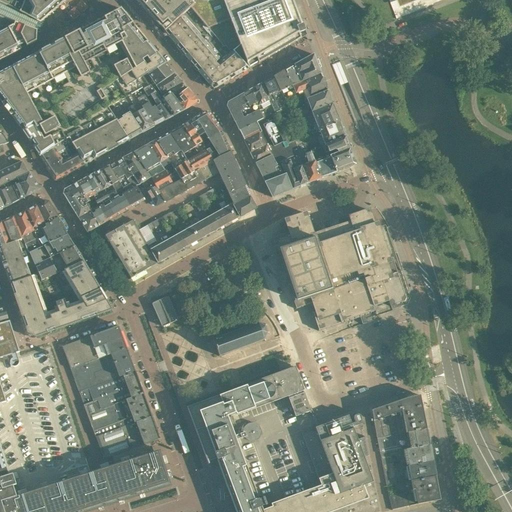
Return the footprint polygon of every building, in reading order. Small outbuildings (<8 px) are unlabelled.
[(0,0),(0,3),(10,8),(21,14),(37,22),(38,22),(40,23),(64,0),(0,0)] [(135,0),(136,0),(165,32),(191,8),(224,46),(222,48),(227,55),(232,51),(243,63),(245,65),(248,69),(249,68),(221,0),(135,0)] [(221,0),(249,68),(250,68),(249,67),(258,62),(258,63),(306,35),(302,26),(292,0),(221,0)] [(34,30),(36,31),(38,27),(40,23),(38,22),(37,22),(21,14),(10,8),(0,3),(0,16),(5,19),(17,23),(25,27),(34,30)] [(224,46),(191,8),(165,32),(211,87),(211,86),(215,87),(216,88),(248,69),(245,65),(243,63),(232,51),(227,55),(222,48),(224,46)] [(73,144),(85,164),(128,140),(114,118),(112,113),(113,110),(115,109),(102,90),(122,77),(158,54),(151,46),(120,9),(79,31),(79,30),(0,72),(0,100),(21,129),(40,157),(61,144),(64,149),(73,144)] [(0,60),(21,49),(20,48),(26,45),(26,46),(36,41),(36,31),(34,30),(25,27),(17,23),(5,19),(0,16),(0,60)] [(137,81),(144,76),(166,63),(158,54),(122,77),(128,86),(137,81)] [(296,68),(301,82),(321,74),(313,55),(295,66),(296,68)] [(153,88),(174,74),(174,73),(166,63),(144,76),(150,85),(153,88)] [(286,71),(292,86),(301,82),(296,68),(293,70),(292,68),(293,68),(286,71)] [(280,91),(280,92),(284,100),(296,95),(296,94),(292,86),(286,71),(274,78),(280,91)] [(158,96),(169,91),(182,83),(174,74),(153,88),(158,96)] [(327,90),(321,74),(301,82),(292,86),(296,94),(306,89),(309,98),(327,90)] [(114,118),(128,140),(153,126),(137,99),(146,94),(143,90),(150,85),(144,76),(137,81),(128,86),(122,77),(102,90),(115,109),(113,110),(112,113),(114,118)] [(272,95),(280,92),(280,91),(274,78),(262,84),(271,105),(275,113),(288,107),(285,102),(277,105),(272,95)] [(169,91),(175,98),(187,88),(182,83),(169,91)] [(260,109),(271,105),(262,84),(252,90),(260,109)] [(172,116),(158,96),(153,88),(150,85),(143,90),(146,94),(147,97),(155,106),(164,120),(172,116)] [(196,103),(196,100),(187,88),(175,98),(184,110),(196,103)] [(256,111),(260,109),(252,90),(244,95),(249,107),(253,105),(256,111)] [(301,110),(303,115),(332,104),(327,90),(309,98),(304,100),(307,108),(301,110)] [(175,98),(169,91),(158,96),(172,116),(184,110),(175,98)] [(153,126),(164,120),(155,106),(147,97),(146,94),(137,99),(153,126)] [(235,122),(252,113),(249,107),(244,95),(228,103),(227,106),(235,122)] [(332,104),(303,115),(300,117),(304,127),(312,124),(313,126),(314,126),(315,129),(314,129),(308,131),(310,135),(312,134),(315,133),(316,132),(339,123),(332,104)] [(235,122),(239,131),(263,119),(275,113),(271,105),(260,109),(256,111),(252,113),(235,122)] [(196,118),(208,139),(221,130),(206,112),(196,118)] [(239,131),(244,140),(268,128),(279,123),(275,113),(263,119),(239,131)] [(212,146),(208,139),(196,118),(189,122),(202,143),(206,150),(212,146)] [(182,125),(196,146),(202,143),(189,122),(182,125)] [(244,140),(250,153),(285,135),(279,123),(268,128),(244,140)] [(320,148),(322,147),(345,138),(344,136),(339,123),(316,132),(319,138),(317,138),(320,148)] [(196,146),(182,125),(169,133),(181,150),(183,154),(194,148),(196,146)] [(231,152),(221,130),(208,139),(212,146),(206,150),(212,160),(231,152)] [(181,150),(169,133),(156,140),(168,159),(174,155),(181,150)] [(2,134),(0,134),(0,145),(2,145),(8,143),(2,134)] [(288,143),(285,135),(250,153),(255,163),(280,151),(289,146),(288,143)] [(294,158),(298,156),(308,152),(302,137),(301,138),(288,143),(289,146),(294,158)] [(338,154),(350,149),(345,138),(322,147),(324,153),(328,152),(328,153),(335,150),(337,151),(338,154)] [(156,140),(148,144),(172,184),(180,179),(174,169),(168,159),(156,140)] [(212,160),(206,150),(202,143),(196,146),(194,148),(197,154),(187,160),(194,172),(193,172),(200,183),(218,172),(214,163),(212,160)] [(85,164),(73,144),(64,149),(61,144),(40,157),(54,179),(57,179),(70,173),(85,164)] [(144,150),(166,187),(172,184),(148,144),(142,147),(144,150)] [(281,164),(289,160),(294,158),(289,146),(280,151),(255,163),(261,174),(277,166),(281,164)] [(151,178),(154,184),(158,191),(166,187),(144,150),(142,147),(133,152),(151,178)] [(335,150),(328,153),(336,173),(356,165),(350,149),(338,154),(337,151),(335,150)] [(308,183),(321,178),(313,157),(311,151),(308,152),(298,156),(308,183)] [(122,159),(133,176),(139,185),(142,183),(145,190),(154,184),(151,178),(133,152),(122,159)] [(232,153),(231,152),(212,160),(214,163),(218,172),(224,184),(225,186),(228,194),(230,197),(233,203),(232,203),(240,217),(256,208),(250,196),(250,195),(246,186),(231,153),(232,153)] [(324,153),(313,157),(321,178),(336,173),(328,153),(328,152),(324,153)] [(299,186),(308,183),(298,156),(294,158),(289,160),(299,186)] [(129,178),(133,176),(122,159),(116,162),(131,188),(136,185),(134,182),(132,181),(129,178)] [(181,165),(174,169),(180,179),(193,172),(194,172),(187,160),(180,164),(181,165)] [(290,190),(299,186),(289,160),(281,164),(290,190)] [(29,173),(21,162),(13,166),(0,171),(0,184),(2,183),(10,180),(29,173)] [(125,191),(131,188),(116,162),(109,166),(125,191)] [(272,197),(290,190),(281,164),(277,166),(282,175),(264,182),(272,197)] [(117,195),(121,194),(125,191),(109,166),(101,170),(117,195)] [(282,175),(277,166),(261,174),(264,182),(282,175)] [(110,200),(117,195),(101,170),(94,174),(105,192),(110,200)] [(180,179),(172,184),(166,187),(158,191),(164,201),(164,202),(165,202),(200,183),(193,172),(180,179)] [(29,173),(10,180),(19,200),(25,197),(39,189),(40,189),(40,188),(39,188),(29,173)] [(96,197),(105,192),(94,174),(86,178),(96,197)] [(86,178),(78,183),(87,199),(88,199),(90,201),(93,199),(96,197),(86,178)] [(10,180),(2,183),(11,204),(19,200),(10,180)] [(11,204),(2,183),(0,184),(0,198),(4,207),(11,204)] [(63,194),(74,210),(85,204),(90,201),(88,199),(87,199),(78,183),(64,190),(63,194)] [(145,190),(150,196),(155,206),(164,201),(158,191),(154,184),(145,190)] [(131,188),(125,191),(121,194),(129,208),(144,200),(137,187),(136,185),(131,188)] [(214,189),(192,201),(195,205),(216,193),(214,189)] [(110,200),(105,192),(96,197),(93,199),(98,207),(106,202),(110,200)] [(121,194),(117,195),(110,200),(106,202),(114,217),(129,208),(121,194)] [(175,235),(150,250),(157,263),(240,217),(232,203),(233,203),(230,197),(227,198),(230,204),(175,235)] [(58,217),(49,202),(43,201),(36,205),(45,224),(58,218),(58,217)] [(95,212),(92,214),(99,226),(114,217),(106,202),(98,207),(93,209),(95,212)] [(201,203),(196,206),(203,219),(208,216),(201,203)] [(90,211),(85,204),(74,210),(78,218),(90,211)] [(25,211),(34,232),(46,226),(45,224),(36,205),(25,211)] [(311,313),(317,331),(360,317),(362,325),(369,322),(368,319),(376,316),(392,311),(391,307),(401,303),(404,301),(405,299),(405,294),(402,284),(398,274),(397,274),(391,256),(390,256),(381,229),(378,230),(376,224),(373,225),(368,210),(349,216),(351,222),(321,233),(313,235),(305,213),(285,220),(286,223),(280,225),(283,234),(272,238),(275,247),(272,248),(275,257),(278,256),(295,309),(309,305),(308,304),(313,303),(316,311),(314,312),(311,313)] [(23,238),(29,252),(40,247),(34,232),(25,211),(13,217),(19,229),(22,237),(23,238)] [(87,232),(99,226),(92,214),(90,211),(78,218),(87,232)] [(168,214),(139,230),(146,244),(152,241),(147,231),(149,230),(171,218),(168,214)] [(13,217),(1,222),(5,232),(11,229),(12,232),(16,230),(19,229),(13,217)] [(58,218),(45,224),(46,226),(34,232),(40,247),(67,235),(58,218)] [(131,279),(157,263),(150,250),(146,244),(139,230),(133,220),(123,226),(105,236),(131,279)] [(5,232),(1,222),(0,222),(0,246),(9,243),(5,232)] [(67,235),(40,247),(29,252),(31,257),(35,265),(49,259),(58,255),(58,254),(59,254),(74,246),(67,235)] [(9,243),(0,246),(0,255),(10,284),(12,283),(31,276),(38,273),(35,265),(31,257),(29,252),(23,238),(9,243)] [(49,259),(35,265),(38,273),(41,280),(60,271),(61,272),(67,268),(83,261),(74,246),(59,254),(58,254),(58,255),(49,259)] [(67,268),(61,272),(77,299),(81,297),(100,289),(83,261),(67,268)] [(28,333),(36,337),(55,330),(69,325),(82,320),(92,317),(112,310),(106,299),(86,307),(83,302),(77,305),(67,308),(67,306),(65,301),(56,304),(58,310),(59,311),(50,314),(51,318),(47,319),(43,309),(39,298),(35,287),(31,276),(12,283),(10,284),(14,295),(18,306),(22,317),(26,328),(28,333)] [(100,289),(81,297),(83,302),(86,307),(106,299),(100,289)] [(152,303),(163,327),(177,320),(167,297),(152,303)] [(12,474),(9,475),(8,472),(7,469),(0,446),(0,403),(6,401),(0,384),(0,358),(19,352),(18,350),(9,321),(6,322),(12,342),(5,344),(0,326),(0,511),(6,511),(1,494),(2,495),(29,486),(14,490),(13,486),(18,484),(18,483),(19,482),(18,478),(15,479),(15,478),(13,478),(12,474)] [(257,321),(257,323),(212,339),(219,356),(264,340),(265,341),(266,340),(265,339),(267,334),(269,334),(269,333),(268,333),(265,326),(266,325),(265,324),(265,325),(258,323),(259,322),(257,321)] [(6,322),(0,323),(0,326),(5,344),(12,342),(6,322)] [(62,347),(70,369),(126,349),(118,326),(89,336),(62,347)] [(126,349),(70,369),(79,392),(135,371),(127,348),(126,349)] [(264,505),(263,502),(263,501),(262,498),(259,499),(249,473),(236,440),(244,437),(245,439),(247,440),(249,441),(251,441),(254,441),(256,440),(258,439),(259,437),(260,436),(261,434),(261,431),(260,429),(259,427),(258,425),(256,424),(254,423),(252,423),(250,423),(248,424),(246,425),(244,427),(243,429),(243,431),(242,433),(235,436),(227,416),(237,412),(234,406),(284,387),(288,396),(288,398),(295,417),(311,411),(304,392),(303,390),(304,390),(295,367),(280,373),(227,392),(220,395),(203,401),(187,407),(208,464),(209,464),(208,461),(214,459),(216,458),(236,511),(379,511),(374,485),(368,456),(364,437),(362,425),(361,424),(362,424),(360,417),(360,416),(359,415),(358,414),(357,414),(356,414),(355,415),(354,415),(353,416),(353,417),(353,418),(353,419),(354,422),(351,424),(349,417),(318,429),(313,430),(313,429),(308,431),(309,432),(302,435),(314,469),(321,485),(271,504),(272,506),(268,508),(262,510),(261,506),(264,505)] [(79,392),(84,406),(97,401),(101,409),(143,393),(135,371),(79,392)] [(84,406),(95,437),(152,416),(143,393),(101,409),(97,401),(84,406)] [(426,429),(420,395),(411,397),(407,398),(371,410),(373,421),(377,438),(426,429)] [(160,439),(152,416),(95,437),(104,459),(112,456),(150,443),(150,442),(160,439)] [(426,429),(377,438),(380,454),(391,452),(395,451),(405,449),(429,445),(426,429)] [(153,452),(150,443),(112,456),(115,465),(31,491),(29,486),(2,495),(1,494),(6,511),(87,511),(99,509),(171,485),(160,450),(153,452)] [(408,465),(432,460),(429,445),(405,449),(408,465)] [(410,481),(435,476),(432,460),(408,465),(410,481)] [(439,500),(435,476),(410,481),(412,490),(414,490),(417,504),(439,500)] [(406,492),(388,497),(391,510),(392,510),(409,506),(410,506),(406,492)]
